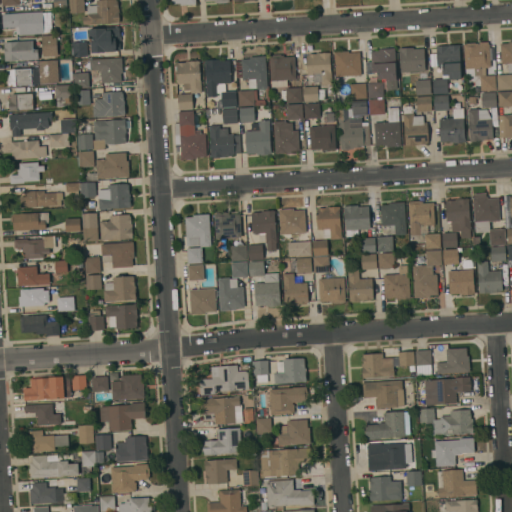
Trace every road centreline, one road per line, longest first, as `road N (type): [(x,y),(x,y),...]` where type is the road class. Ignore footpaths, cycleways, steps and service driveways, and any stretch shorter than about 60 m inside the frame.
road 1 (residential): [(0,359),(511,322)]
road 2 (residential): [(179,511),(151,0)]
road 3 (residential): [(155,36),(511,13)]
road 4 (residential): [(164,190),(511,169)]
road 5 (residential): [(506,511),(496,324)]
road 6 (residential): [(341,511),(337,333)]
